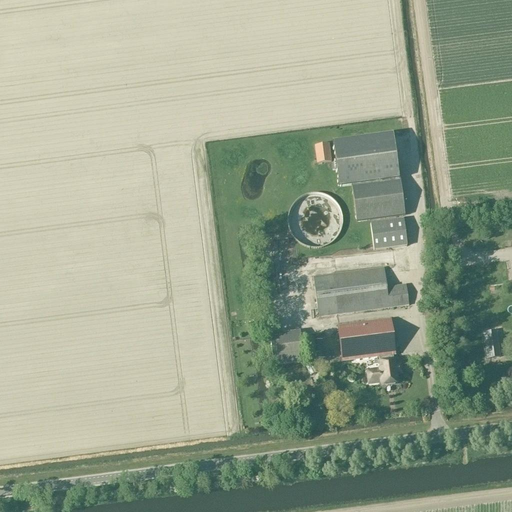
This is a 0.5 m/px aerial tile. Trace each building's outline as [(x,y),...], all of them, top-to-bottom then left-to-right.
[(357,222),(403,216),(391,135),(333,143),(336,163),(331,164),(332,171),(337,170),(339,188),(352,186),(357,222)] [(328,144),(316,146),(318,164),(330,162),(328,144)] [(342,225),(342,222),(342,218),(341,215),(340,212),(339,209),(337,206),(335,203),(332,200),(329,198),(325,196),(322,195),(318,194),(314,194),(311,194),(307,195),(304,196),(301,197),(299,199),(296,201),(294,203),(292,206),(290,209),(288,212),(287,216),(287,220),(287,224),(287,227),(289,231),(290,235),(292,238),(294,240),(297,243),(299,245),(302,246),(304,247),(307,248),(311,249),(314,249),(318,249),(322,248),(325,247),(329,245),(332,243),(335,240),(337,237),(339,234),(340,231),(341,228),(342,225)] [(370,224),(374,251),(407,246),(403,220),(370,224)] [(383,269),(313,278),(318,318),(408,306),(405,286),(386,288),(383,269)] [(390,320),(337,327),(342,362),(378,357),(393,356),(395,355),(390,320)] [(481,334),(483,348),(497,346),(495,332),(481,334)] [(301,342),(270,345),(273,366),(303,363),(301,342)] [(379,370),(372,371),(370,373),(370,376),(370,378),(370,380),(371,382),(373,383),(381,382),(381,386),(397,384),(396,373),(400,372),(399,367),(395,367),(394,362),(393,356),(378,357),(379,363),(378,363),(379,370)]
